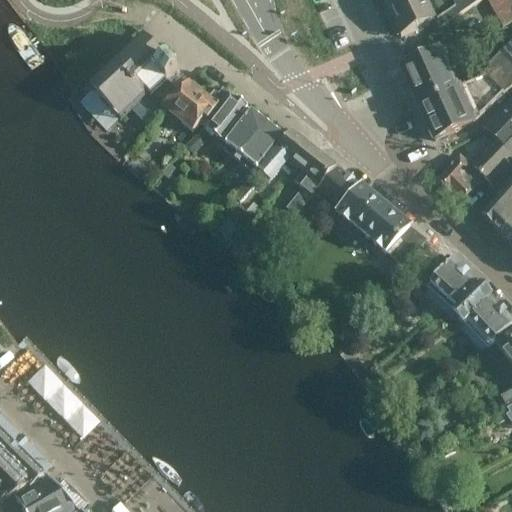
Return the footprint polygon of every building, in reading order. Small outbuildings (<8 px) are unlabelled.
[(383,0),(388,10),(410,0),(383,0)] [(410,0),(388,10),(401,38),(435,22),(441,31),(485,0),(410,0)] [(511,0),(487,0),(503,27),(511,22),(511,0)] [(95,87),(90,102),(109,121),(124,116),(139,122),(155,105),(179,76),(164,61),(166,60),(155,50),(143,40),(95,87)] [(502,97),(511,87),(511,44),(466,88),(461,90),(476,123),(481,121),(480,119),(502,97)] [(421,109),(455,92),(438,54),(403,70),(421,109)] [(179,76),(155,105),(169,116),(168,121),(176,128),(181,126),(194,135),(205,121),(208,124),(230,96),(223,90),(218,97),(214,94),(208,102),(203,98),(202,92),(196,88),(191,89),(189,87),(190,87),(179,76)] [(461,90),(455,92),(421,109),(436,142),(476,123),(461,90)] [(208,124),(203,129),(230,150),(257,117),(230,96),(208,124)] [(511,102),(486,131),(494,140),(470,166),(461,158),(440,181),(463,203),(485,180),(487,183),(485,185),(489,190),(492,186),(494,188),(511,169),(511,102)] [(257,117),(230,150),(239,157),(234,162),(240,166),(245,162),(257,172),(283,138),(257,117)] [(236,195),(233,199),(237,202),(240,205),(252,191),(262,180),(266,184),(279,170),(289,178),(290,176),(292,175),(295,175),(299,171),(299,172),(316,154),(291,136),(287,140),(277,151),(259,173),(256,175),(255,175),(236,195)] [(302,191),(286,211),(295,218),(312,200),(314,197),(315,198),(337,170),(335,168),(316,154),(299,172),(304,175),(294,185),(302,191)] [(170,166),(162,175),(168,180),(176,170),(170,166)] [(337,170),(315,198),(336,215),(397,265),(403,271),(427,245),(421,240),(395,218),(359,188),(337,170)] [(511,186),(483,219),(493,227),(511,245),(511,186)] [(254,206),(247,214),(253,219),(260,210),(254,206)] [(284,213),(275,222),(283,229),(292,220),(284,213)] [(426,283),(438,297),(462,276),(448,263),(426,283)] [(462,276),(438,297),(434,300),(442,309),(449,304),(457,314),(479,292),(462,276)] [(419,291),(412,297),(416,301),(422,296),(419,291)] [(511,329),(489,302),(479,292),(457,314),(454,316),(464,328),(468,325),(475,334),(471,338),(478,347),(483,343),(491,351),(494,349),(511,333),(511,329)] [(511,418),(511,417),(511,333),(494,349),(495,350),(491,353),(498,362),(502,358),(511,369),(511,388),(496,398),(504,412),(507,410),(511,418)] [(113,461),(126,449),(47,364),(20,390),(39,411),(41,409),(76,446),(88,435),(113,461)] [(490,408),(480,413),(484,421),(494,416),(490,408)] [(390,409),(385,414),(390,420),(395,415),(390,409)] [(501,417),(492,422),(495,427),(504,422),(501,417)] [(0,507),(4,504),(25,490),(28,492),(43,478),(42,478),(51,469),(0,418),(0,507)] [(135,454),(116,463),(129,491),(147,483),(135,454)] [(0,511),(81,511),(87,507),(64,483),(55,492),(43,478),(28,492),(25,490),(4,504),(0,507),(0,511)] [(189,511),(169,491),(146,511),(189,511)]
